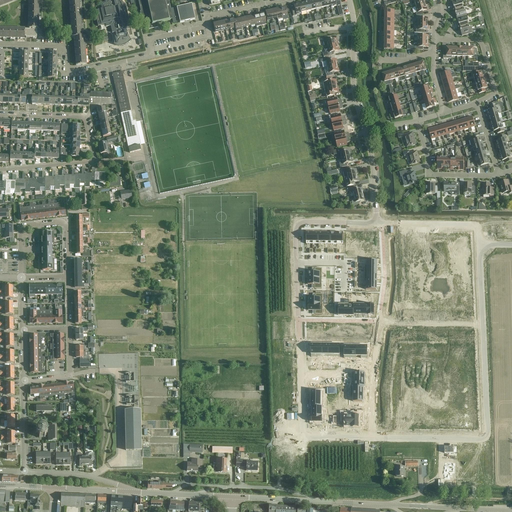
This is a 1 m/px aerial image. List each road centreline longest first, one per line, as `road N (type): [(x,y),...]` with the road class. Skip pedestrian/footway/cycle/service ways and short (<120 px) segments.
road 1 (residential): [(376,223),(296,222),(301,438),(488,441),(479,224),(382,223)]
road 2 (tertiary): [(511,510),(316,501)]
road 3 (residential): [(147,56),(65,72),(66,47),(0,46)]
road 4 (residential): [(68,276),(67,226),(58,221),(20,226),(21,277)]
road 5 (unclassified): [(365,132),(353,87),(349,0)]
road 6 (residential): [(94,161),(81,118),(0,115)]
road 7 (residential): [(417,121),(427,174),(498,174)]
road 8 (residential): [(195,494),(268,487),(316,501)]
road 9 (residential): [(434,39),(481,40),(496,92),(477,102)]
